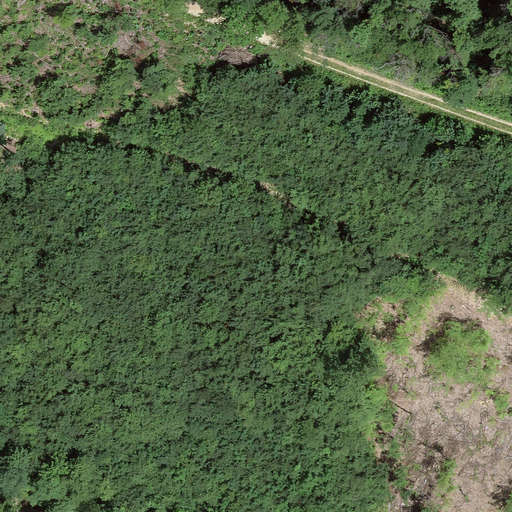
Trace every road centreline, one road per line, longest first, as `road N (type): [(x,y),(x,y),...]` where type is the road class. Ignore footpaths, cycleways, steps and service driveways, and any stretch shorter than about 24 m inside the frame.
road 1 (track): [(0,120),(282,189),(511,309)]
road 2 (track): [(511,130),(176,0)]
